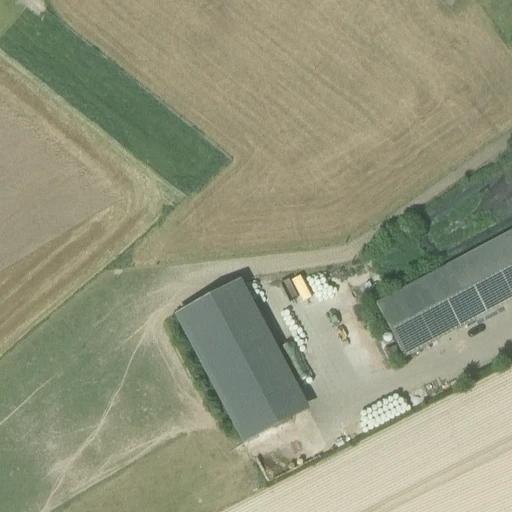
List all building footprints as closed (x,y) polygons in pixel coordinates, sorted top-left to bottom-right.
[(511,234),(446,270),(474,323),(511,302),(511,234)] [(403,361),(474,323),(446,270),(375,307),(403,361)] [(245,444),(308,412),(240,284),(178,317),(245,444)] [(179,454),(95,494),(103,511),(116,511),(190,478),(179,454)] [(218,511),(250,496),(238,472),(155,511),(218,511)]
